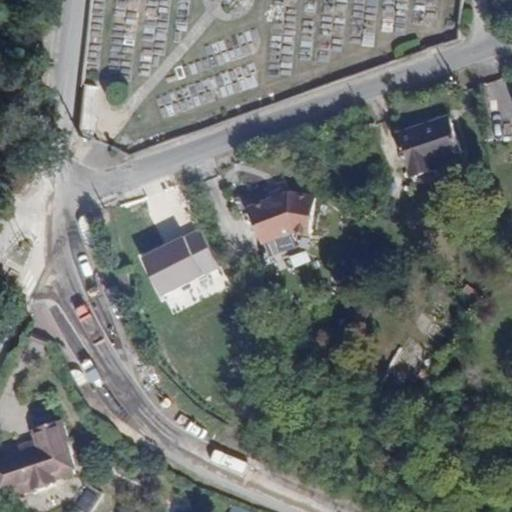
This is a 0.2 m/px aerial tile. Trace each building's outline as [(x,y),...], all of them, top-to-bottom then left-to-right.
[(83,82),(81,95),(96,97),(97,84),(83,82)] [(96,97),(81,95),(78,129),(92,136),(96,97)] [(460,151),(448,114),(396,131),(411,176),(436,167),(433,160),(460,151)] [(317,204),(285,194),(249,208),(261,243),(287,235),(305,240),(317,204)] [(200,228),(145,256),(165,295),(220,267),(200,228)] [(355,336),(377,298),(364,290),(342,328),(355,336)] [(38,447),(26,451),(0,459),(0,488),(30,479),(32,486),(55,478),(53,472),(73,465),(65,440),(69,438),(63,421),(59,423),(59,421),(32,429),(36,441),(38,447)] [(26,451),(38,447),(36,441),(24,445),(26,451)]
